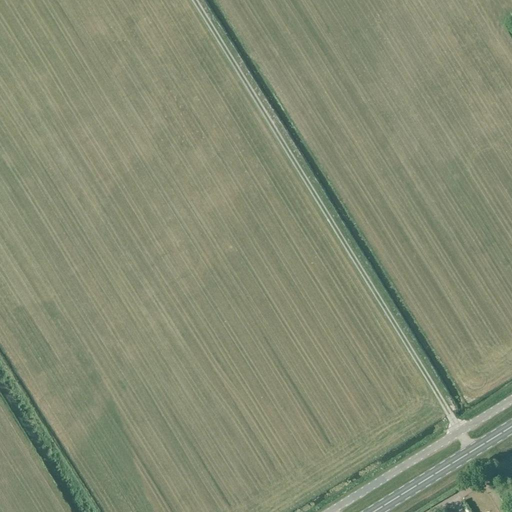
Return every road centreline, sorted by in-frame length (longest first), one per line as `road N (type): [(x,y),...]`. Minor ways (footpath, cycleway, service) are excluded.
road 1 (unclassified): [(330,511),(511,400)]
road 2 (primary): [(373,511),(511,426)]
